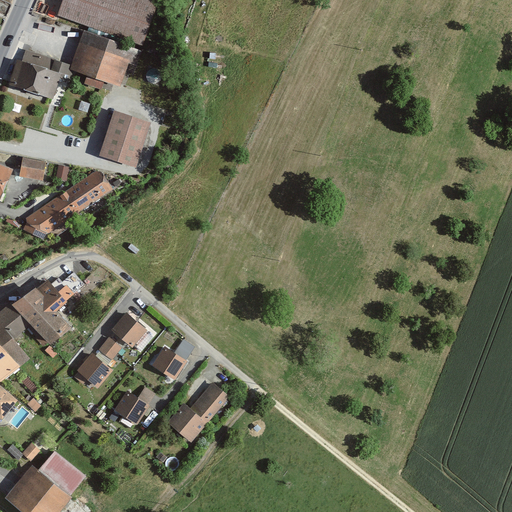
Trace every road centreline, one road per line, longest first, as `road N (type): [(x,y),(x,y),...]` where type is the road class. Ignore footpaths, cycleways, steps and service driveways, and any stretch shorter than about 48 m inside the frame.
road 1 (track): [(409,511),(258,392),(156,511)]
road 2 (residential): [(258,392),(96,259),(69,258),(0,297)]
